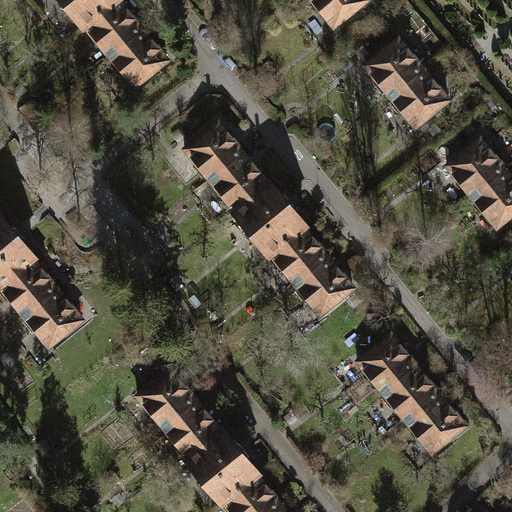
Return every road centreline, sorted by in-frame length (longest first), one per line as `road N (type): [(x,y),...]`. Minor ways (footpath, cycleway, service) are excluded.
road 1 (residential): [(511,425),(216,70)]
road 2 (residential): [(329,511),(68,189)]
road 3 (residential): [(68,189),(216,70)]
